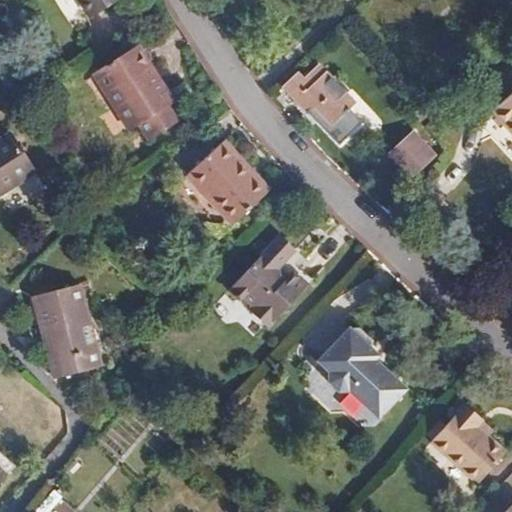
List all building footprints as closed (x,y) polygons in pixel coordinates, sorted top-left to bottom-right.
[(77,0),(86,13),(107,0),(77,0)] [(133,44),(93,70),(114,101),(111,103),(126,126),(138,119),(147,134),(171,118),(162,103),(168,99),(133,44)] [(281,81),(274,87),(290,104),(296,98),(325,129),(348,109),(312,70),(298,81),(295,78),(285,86),(281,81)] [(511,92),(495,108),(511,126),(511,92)] [(404,118),(380,138),(400,162),(423,143),(404,118)] [(9,127),(0,132),(0,188),(34,166),(9,127)] [(186,171),(230,223),(268,189),(223,138),(186,171)] [(293,250),(278,235),(225,291),(236,302),(241,297),(251,307),(247,311),(265,329),(306,287),(291,273),(285,278),(275,269),(293,250)] [(78,285),(32,297),(54,378),(99,366),(78,285)] [(382,414),(405,389),(373,360),(364,353),(368,348),(369,347),(369,340),(356,328),(348,329),(347,330),(346,330),(317,364),(328,374),(327,375),(328,385),(338,394),(348,393),(349,391),(366,406),(369,403),(382,414)] [(364,353),(373,360),(376,356),(368,348),(364,353)] [(481,417),(464,401),(431,439),(478,481),(505,451),(475,425),(481,417)] [(366,406),(379,417),(382,414),(369,403),(366,406)] [(76,511),(51,495),(39,511),(76,511)] [(511,511),(511,502),(502,511),(511,511)]
